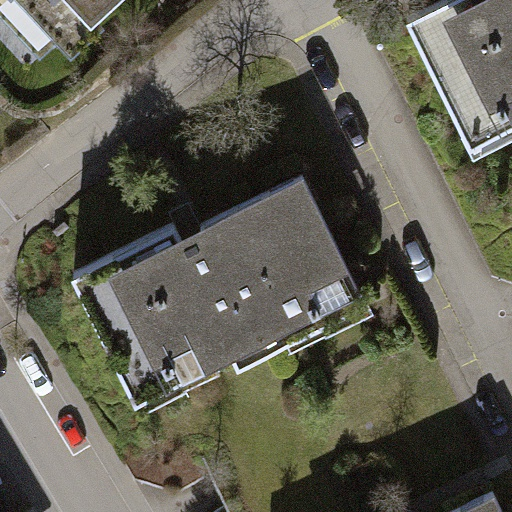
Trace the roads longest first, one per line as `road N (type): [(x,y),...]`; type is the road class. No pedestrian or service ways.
road 1 (residential): [(0,216),(310,0)]
road 2 (residential): [(0,340),(102,511)]
